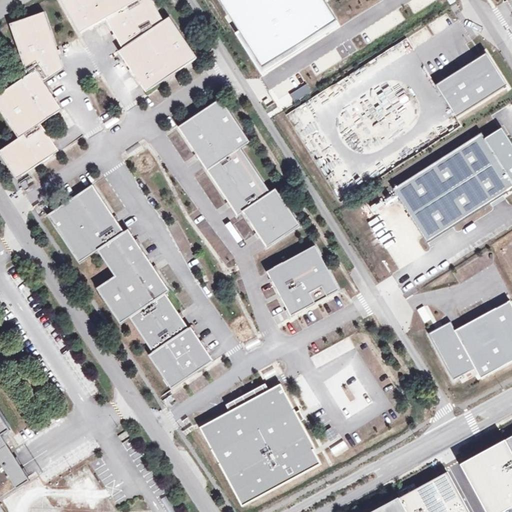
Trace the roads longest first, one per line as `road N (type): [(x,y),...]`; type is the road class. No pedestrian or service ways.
road 1 (unclassified): [(190,0),(448,425)]
road 2 (unclassified): [(204,511),(0,197)]
road 3 (tertiary): [(322,511),(511,409)]
road 4 (tertiary): [(448,425),(286,511)]
